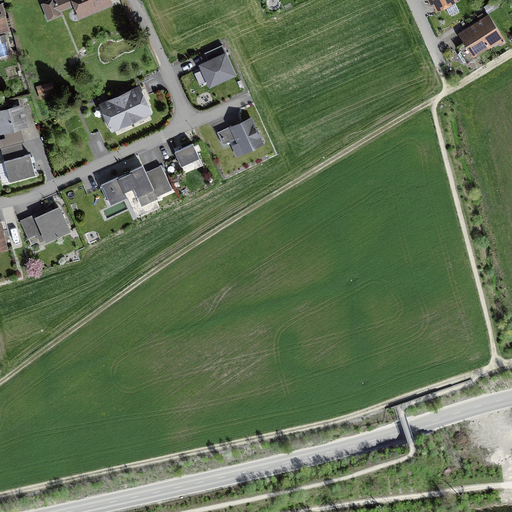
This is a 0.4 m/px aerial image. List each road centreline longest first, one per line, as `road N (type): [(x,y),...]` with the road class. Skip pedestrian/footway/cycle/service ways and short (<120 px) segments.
road 1 (track): [(0,495),(330,424),(499,366)]
road 2 (track): [(429,101),(159,265),(0,382)]
road 3 (unclassified): [(58,511),(339,449),(511,399)]
road 4 (track): [(499,366),(429,101)]
road 5 (residential): [(0,202),(52,187),(187,123)]
road 6 (residential): [(133,0),(187,123)]
